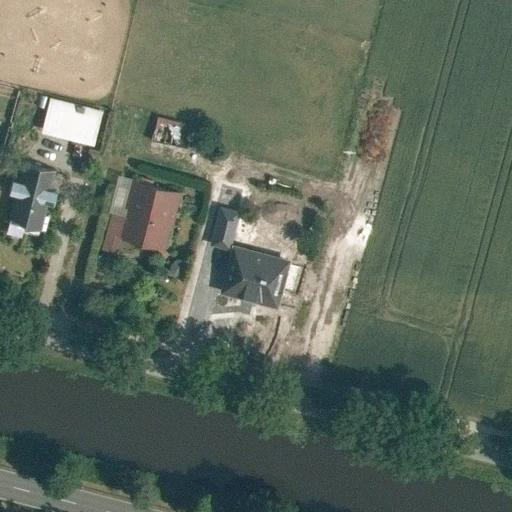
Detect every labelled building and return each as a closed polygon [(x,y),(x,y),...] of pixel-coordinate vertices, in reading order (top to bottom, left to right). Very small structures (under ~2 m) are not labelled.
[(106,105),(56,94),(49,129),(98,140),(106,105)] [(196,121),(162,113),(156,138),(190,146),(196,121)] [(62,166),(32,158),(28,173),(24,172),(20,189),(24,190),(17,215),(47,223),(53,198),(63,200),(68,183),(58,180),(62,166)] [(184,190),(142,179),(133,214),(128,235),(169,246),(184,190)] [(226,179),(221,197),(240,202),(245,184),(226,179)] [(244,210),(225,205),(216,242),(235,246),(244,210)] [(115,209),(106,245),(124,250),(128,235),(133,214),(115,209)] [(295,255),(239,241),(226,289),(283,303),(295,255)]
